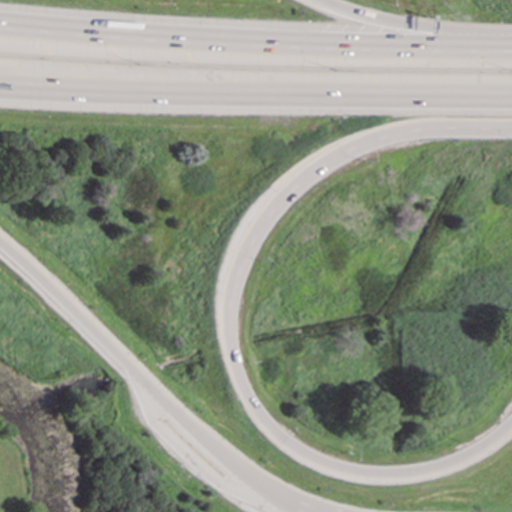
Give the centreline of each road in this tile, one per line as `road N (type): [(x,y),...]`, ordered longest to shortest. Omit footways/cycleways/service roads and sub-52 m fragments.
road 1 (motorway): [(0,87),(511,97)]
road 2 (motorway): [(511,422),(471,457),(389,477),(319,465),(273,438),(235,381),(222,335),(225,278),(239,238)]
road 3 (motorway): [(0,243),(221,460),(309,511)]
road 4 (motorway): [(239,238),(279,186),(334,151),(403,129),(511,126)]
road 5 (motorway): [(511,48),(212,44)]
road 6 (motorway): [(212,44),(0,29)]
road 7 (motorway): [(511,45),(394,27),(314,0)]
